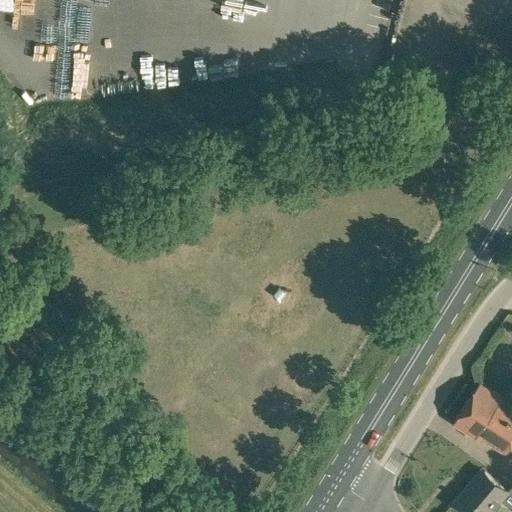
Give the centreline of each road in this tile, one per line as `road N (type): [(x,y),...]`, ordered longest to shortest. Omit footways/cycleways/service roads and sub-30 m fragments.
road 1 (primary): [(339,484),(511,210)]
road 2 (unclassified): [(369,503),(511,286)]
